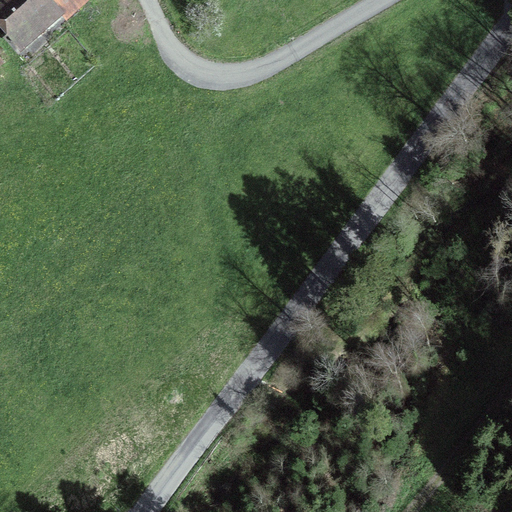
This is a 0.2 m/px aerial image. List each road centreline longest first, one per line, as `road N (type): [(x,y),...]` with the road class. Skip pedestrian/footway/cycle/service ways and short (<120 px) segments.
road 1 (unclassified): [(511,20),(150,511)]
road 2 (residential): [(148,0),(176,53),(217,75),(271,63),(382,0)]
road 3 (track): [(511,390),(411,511)]
